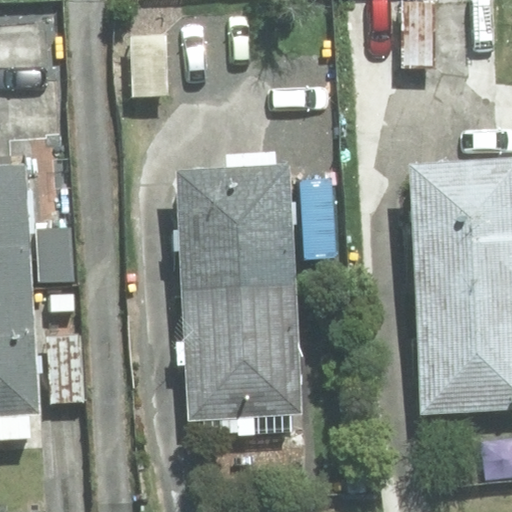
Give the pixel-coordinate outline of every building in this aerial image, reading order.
[(133,95),(167,94),(165,36),(132,37),(133,95)] [(419,287),(511,282),(511,162),(413,168),(419,287)] [(0,167),(0,286),(31,285),(24,166),(0,167)] [(184,290),(296,284),(289,166),(178,172),(184,290)] [(36,230),(38,281),(73,280),(71,229),(36,230)] [(511,282),(419,287),(425,410),(511,405),(511,282)] [(296,284),(184,290),(192,418),(205,418),(206,437),(291,432),(290,415),(304,414),(296,284)] [(31,285),(0,286),(0,439),(29,438),(27,414),(40,413),(31,285)] [(80,336),(47,338),(52,403),(84,400),(80,336)]
